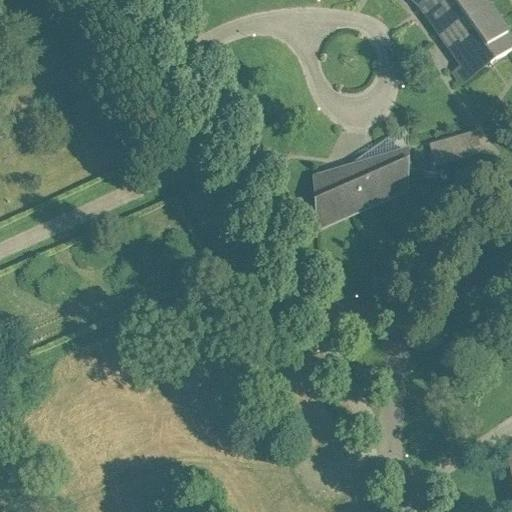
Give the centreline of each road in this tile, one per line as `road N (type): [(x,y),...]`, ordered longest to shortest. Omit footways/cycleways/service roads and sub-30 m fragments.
road 1 (residential): [(377,440),(223,151)]
road 2 (residential): [(377,440),(406,318),(471,210),(511,184)]
road 3 (residential): [(287,24),(344,19),(375,29),(388,56),(384,94),(371,109),(345,112),(325,100),(299,37)]
road 4 (unclassified): [(223,151),(0,253)]
